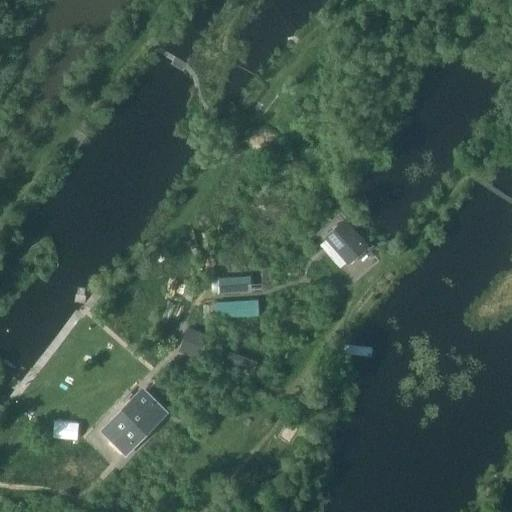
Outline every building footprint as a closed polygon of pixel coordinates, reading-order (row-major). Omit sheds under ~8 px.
[(371,246),(346,217),(324,236),(350,265),(371,246)] [(264,277),(221,278),(221,293),(264,292),(264,277)] [(262,302),(219,303),(219,317),(262,317),(262,302)] [(210,334),(189,326),(180,350),(200,358),(210,334)] [(261,362),(232,351),(227,363),(257,374),(261,362)] [(144,386),(100,431),(126,457),(170,412),(144,386)]
